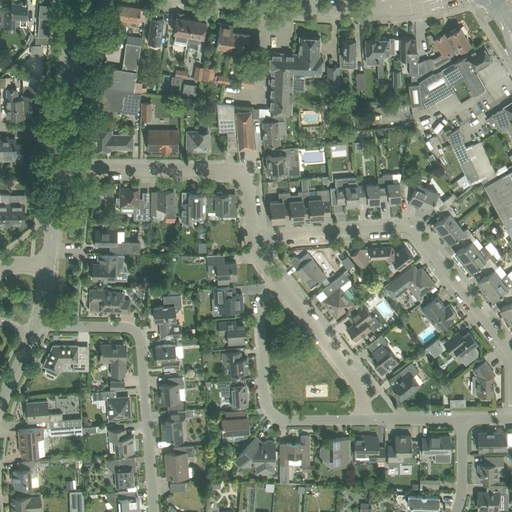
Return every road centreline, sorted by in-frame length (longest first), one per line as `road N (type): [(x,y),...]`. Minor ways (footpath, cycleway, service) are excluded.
road 1 (residential): [(511,358),(413,232),(252,237)]
road 2 (residential): [(155,511),(140,338),(130,329),(38,325)]
road 3 (residential): [(252,237),(247,182),(235,171),(58,169)]
road 4 (residential): [(363,419),(280,420),(266,407),(259,301),(280,285)]
road 5 (tertiary): [(58,169),(73,0)]
road 6 (residential): [(363,419),(362,390),(280,285)]
road 7 (tertiary): [(253,0),(376,9)]
